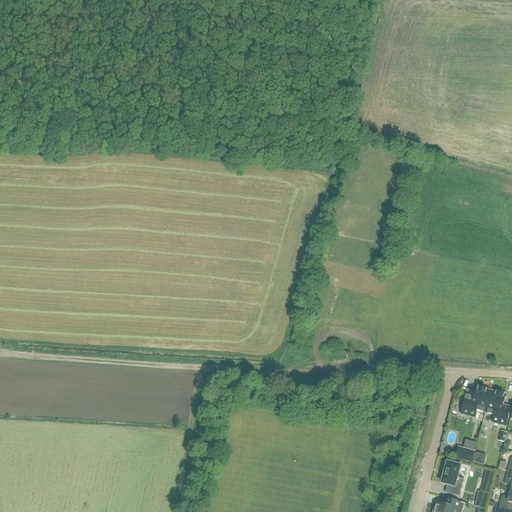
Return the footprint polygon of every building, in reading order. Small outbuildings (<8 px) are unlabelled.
[(486,414),(491,392),(477,388),(473,402),(465,400),(461,415),(475,419),(477,412),(486,414)] [(491,392),(486,414),(494,417),(492,424),(506,427),(510,412),(502,410),(506,396),(491,392)] [(458,448),(455,459),(472,464),(475,453),(458,448)] [(447,486),(445,494),(459,498),(464,480),(458,479),(461,467),(447,464),(441,485),(447,486)] [(511,511),(511,493),(509,499),(502,497),(499,509),(511,511)] [(436,504),(434,511),(462,511),(465,505),(445,500),(444,506),(436,504)] [(477,500),(475,507),(485,509),(487,502),(477,500)]
